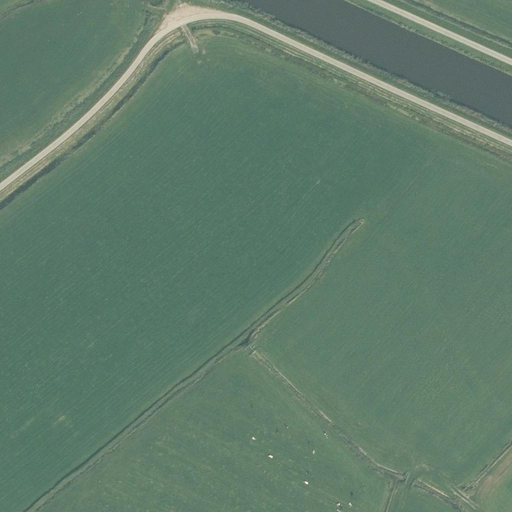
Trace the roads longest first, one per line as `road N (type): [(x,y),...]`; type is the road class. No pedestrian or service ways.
road 1 (unclassified): [(0,187),(89,114),(164,31),(202,16),(243,20),(511,143)]
road 2 (unclassified): [(511,62),(373,0)]
